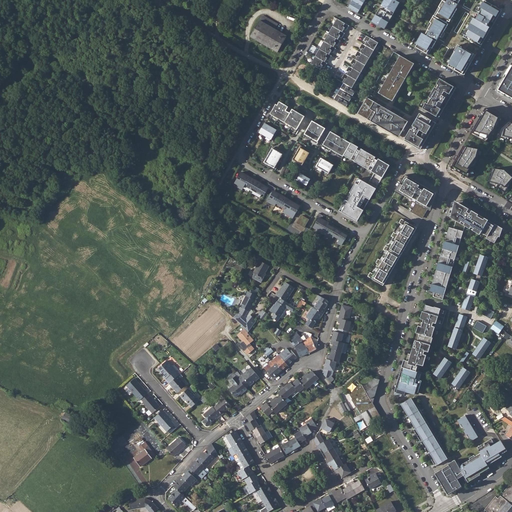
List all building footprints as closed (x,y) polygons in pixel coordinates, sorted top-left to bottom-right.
[(401,0),(384,0),(381,5),(394,13),(401,0)] [(447,0),(446,3),(445,2),(443,0),(439,7),(440,8),(428,30),(429,31),(426,36),(423,34),(419,41),(421,42),(417,48),(427,54),(430,47),(432,48),(439,36),(441,37),(457,9),(456,8),(460,0),(447,0)] [(502,10),(484,0),(463,37),(481,47),(502,10)] [(362,6),(353,1),(348,8),(358,14),(362,6)] [(440,8),(439,7),(426,29),(428,30),(440,8)] [(392,16),(379,9),(372,22),(385,29),(392,16)] [(263,15),(262,17),(270,21),(269,24),(276,28),(279,22),(263,15)] [(337,19),(333,27),(342,32),(344,29),(345,28),(347,29),(349,26),(337,19)] [(277,52),(287,36),(259,21),(250,37),(259,42),(258,43),(261,45),(262,44),(277,52)] [(333,27),(329,34),(338,40),(340,37),(340,36),(343,37),(345,34),(342,32),(333,27)] [(329,34),(324,42),(334,47),(335,45),(336,43),(338,45),(340,41),(338,40),(329,34)] [(365,45),(374,51),(379,43),(367,36),(364,40),(367,41),(366,42),(365,45)] [(324,42),(320,49),(329,55),(331,52),(332,51),(334,52),(336,49),(334,47),(324,42)] [(360,52),(370,58),(374,51),(365,45),(362,44),(360,47),(362,49),(362,50),(360,52)] [(446,53),(449,47),(442,44),(440,49),(443,51),(443,52),(446,53)] [(462,47),(458,45),(454,52),(456,53),(452,60),(448,66),(464,75),(476,55),(467,50),(466,51),(461,48),(462,47)] [(320,49),(315,57),(325,62),(326,60),(327,58),(330,60),(332,56),(329,55),(320,49)] [(356,60),(365,66),(370,58),(360,52),(358,51),(356,55),(358,56),(357,57),(356,60)] [(415,64),(400,56),(379,93),(393,101),(415,64)] [(315,57),(311,64),(320,70),(322,67),(323,66),(325,67),(327,64),(325,62),(315,57)] [(351,67),(361,73),(365,66),(356,60),(353,59),(351,62),(354,64),(353,65),(351,67)] [(511,60),(493,91),(511,103),(511,101),(511,60)] [(347,75),(357,81),(361,73),(351,67),(349,66),(347,70),(349,71),(349,72),(347,75)] [(344,83),(352,88),(357,81),(347,75),(345,74),(343,77),(345,79),(344,80),(343,83),(344,83)] [(440,79),(423,109),(438,118),(455,88),(440,79)] [(352,88),(344,83),(341,89),(350,94),(351,95),(354,97),(356,93),(354,91),(352,90),(353,89),(352,88)] [(341,89),(338,87),(335,93),(337,94),(347,100),(348,101),(351,102),(353,98),(350,97),(349,96),(350,94),(341,89)] [(347,100),(337,94),(334,100),(347,108),(350,104),(347,103),(346,102),(347,100)] [(368,99),(359,115),(400,138),(409,122),(368,99)] [(297,130),(305,116),(292,109),(290,113),(286,111),(288,107),(279,102),(277,105),(276,104),(270,114),(297,130)] [(511,123),(485,108),(470,134),(486,142),(491,135),(511,141),(511,123)] [(435,122),(420,114),(404,141),(420,150),(435,122)] [(326,128),(312,121),(304,134),(318,142),(326,128)] [(259,133),(271,140),(277,130),(265,123),(259,133)] [(351,143),(331,131),(323,145),(343,157),(344,155),(351,143)] [(389,166),(351,143),(344,155),(374,173),(368,184),(358,178),(350,193),(340,211),(357,221),(389,166)] [(480,150),(463,146),(451,168),(467,178),(476,164),(480,150)] [(310,153),(300,147),(292,160),(302,166),(310,153)] [(283,154),(272,148),(264,162),(274,168),(283,154)] [(329,174),(333,166),(320,159),(316,167),(329,174)] [(500,188),(505,192),(511,182),(511,175),(506,169),(494,168),(489,183),(500,188)] [(267,187),(241,172),(235,183),(238,185),(237,186),(243,189),(244,187),(250,190),(251,188),(256,191),(255,194),(260,197),(262,193),(265,195),(269,188),(267,187)] [(297,180),(307,186),(311,179),(301,173),(297,180)] [(405,175),(396,190),(405,196),(406,194),(418,201),(417,203),(412,211),(423,218),(428,209),(429,207),(431,209),(436,193),(405,175)] [(275,192),(272,190),(267,199),(280,207),(282,208),(285,210),(284,212),(293,218),(300,206),(275,192)] [(418,201),(406,194),(405,196),(417,203),(418,201)] [(434,293),(433,297),(443,300),(465,226),(471,229),(480,235),(481,233),(487,236),(486,238),(494,243),(501,232),(498,230),(500,227),(458,203),(452,214),(457,217),(456,221),(454,229),(434,293)] [(323,216),(319,213),(317,216),(319,217),(313,227),(319,230),(318,231),(323,234),(323,233),(328,236),(328,235),(333,237),(332,239),(342,245),(348,235),(321,219),(323,216)] [(305,219),(300,216),(297,222),(305,227),(309,219),(306,217),(305,219)] [(370,279),(383,287),(418,228),(404,220),(370,279)] [(301,230),(290,225),(286,231),(297,237),(301,230)] [(430,291),(434,293),(454,229),(449,227),(430,291)] [(493,257),(489,255),(488,257),(481,254),(477,264),(485,267),(488,258),(492,259),(493,257)] [(262,276),(263,273),(267,265),(258,260),(256,264),(255,264),(253,268),(254,268),(251,272),(253,273),(251,277),(260,282),(263,276),(262,276)] [(482,276),(485,267),(477,264),(474,273),(482,276)] [(480,282),(472,279),(468,289),(477,291),(480,282)] [(279,288),(277,291),(276,291),(274,294),(279,297),(284,300),(292,287),(284,281),(280,288),(279,288)] [(248,333),(256,321),(250,315),(247,318),(244,315),(246,312),(248,310),(249,311),(250,308),(251,306),(252,303),(253,303),(255,299),(254,299),(256,295),(255,294),(256,291),(249,288),(248,291),(247,291),(245,295),(240,307),(241,307),(239,312),(236,316),(234,318),(241,324),(245,329),(248,333)] [(474,297),(467,294),(464,301),(472,304),(474,297)] [(320,301),(315,308),(324,314),(326,312),(327,309),(326,308),(328,304),(328,302),(327,301),(319,296),(317,299),(320,301)] [(276,320),(279,316),(285,306),(294,312),(297,308),(284,300),(279,297),(276,301),(274,304),(272,307),(271,306),(268,310),(273,313),(271,317),(276,320)] [(302,300),(298,307),(300,309),(303,304),(305,305),(307,303),(302,300)] [(472,304),(464,301),(462,308),(469,311),(472,304)] [(349,321),(352,307),(342,305),(339,318),(349,321)] [(404,360),(394,391),(405,395),(406,389),(418,392),(422,381),(415,379),(417,372),(414,371),(412,370),(414,364),(416,365),(419,366),(432,326),(429,325),(430,322),(433,322),(433,321),(442,324),(446,311),(426,305),(409,361),(404,360)] [(308,317),(317,323),(320,318),(321,319),(324,314),(315,308),(314,307),(308,317)] [(485,307),(481,314),(491,319),(495,312),(485,307)] [(247,318),(250,315),(254,311),(250,308),(249,311),(248,310),(246,312),(244,315),(247,318)] [(224,310),(234,318),(236,316),(228,310),(228,311),(225,309),(224,310)] [(263,319),(268,313),(264,310),(263,311),(259,316),(263,319)] [(467,317),(460,314),(457,321),(465,324),(467,317)] [(349,331),(351,321),(349,321),(339,318),(338,321),(340,322),(339,328),(349,331)] [(465,324),(457,321),(455,328),(463,330),(465,324)] [(487,326),(477,321),(474,327),(483,333),(487,326)] [(490,329),(503,337),(504,337),(507,333),(502,329),(504,326),(496,321),(490,329)] [(345,343),(349,331),(339,328),(338,332),(334,331),(332,339),(344,343),(345,343)] [(463,330),(455,328),(452,337),(459,340),(463,330)] [(238,335),(243,341),(239,345),(244,350),(245,350),(249,354),(255,348),(250,343),(254,340),(248,333),(245,329),(238,335)] [(296,348),(299,357),(305,355),(309,352),(306,344),(306,345),(305,340),(303,340),(301,338),(301,337),(297,332),(289,339),(296,348)] [(311,337),(305,340),(306,345),(306,344),(309,352),(316,349),(311,337)] [(459,340),(452,337),(448,346),(456,349),(459,340)] [(484,338),(478,346),(485,351),(491,343),(484,338)] [(342,352),(344,343),(332,339),(331,343),(333,343),(332,350),(342,352)] [(485,351),(478,346),(473,354),(480,359),(485,351)] [(297,357),(291,349),(289,351),(287,348),(285,349),(284,348),(281,351),(282,352),(279,355),(288,365),(297,357)] [(339,362),(342,352),(332,350),(330,356),(327,355),(326,359),(336,361),(339,362)] [(269,364),(262,356),(258,360),(273,377),(288,365),(279,355),(269,364)] [(445,357),(439,365),(446,370),(452,362),(445,357)] [(333,372),(336,361),(326,359),(323,373),(331,382),(334,379),(330,375),(332,371),(333,372)] [(157,370),(164,378),(165,378),(166,379),(166,380),(169,384),(178,377),(181,374),(174,366),(172,367),(167,361),(157,370)] [(446,370),(439,365),(434,373),(441,378),(446,370)] [(457,376),(464,381),(470,372),(463,367),(457,376)] [(239,378),(246,388),(248,386),(249,386),(250,387),(260,378),(252,368),(243,376),(242,375),(239,378)] [(312,384),(319,378),(312,371),(309,374),(307,372),(305,375),(312,384)] [(246,388),(239,378),(237,376),(234,373),(229,377),(232,380),(230,381),(234,386),(229,390),(236,398),(243,392),(244,393),(248,390),(246,388)] [(306,389),(312,384),(305,375),(302,377),(303,379),(300,382),(304,387),(306,389)] [(459,388),(464,381),(457,376),(452,383),(459,388)] [(169,384),(178,394),(186,386),(178,377),(169,384)] [(381,416),(374,406),(373,403),(380,379),(375,378),(363,385),(362,384),(358,386),(350,395),(352,399),(351,399),(356,407),(357,406),(361,413),(353,418),(356,422),(363,418),(368,427),(374,423),(373,421),(381,416)] [(299,392),(304,387),(300,382),(298,379),(295,382),(293,380),(291,382),(297,389),(299,392)] [(148,394),(140,385),(139,386),(134,380),(126,386),(140,401),(141,400),(148,394)] [(290,395),(297,389),(291,382),(290,382),(287,385),(285,383),(283,386),(290,395)] [(284,400),(290,395),(283,386),(280,388),(281,390),(278,393),(280,396),(284,400)] [(199,401),(188,389),(180,396),(183,400),(184,399),(192,408),(199,401)] [(148,394),(141,400),(144,402),(143,403),(153,413),(160,407),(151,396),(150,397),(148,394)] [(281,409),(287,404),(284,400),(280,396),(277,398),(276,397),(273,399),(281,409)] [(221,415),(225,412),(224,410),(227,408),(230,405),(224,398),(214,407),(220,415),(221,414),(221,415)] [(435,466),(449,458),(413,398),(411,399),(410,398),(399,405),(435,466)] [(276,414),(281,409),(273,399),(270,401),(272,403),(269,406),(273,411),(276,414)] [(342,402),(338,404),(343,412),(347,410),(342,402)] [(268,416),(273,411),(269,406),(266,403),(263,405),(262,404),(259,406),(268,416)] [(213,407),(204,415),(207,419),(203,422),(207,426),(208,426),(212,423),(211,422),(216,417),(217,418),(221,415),(220,415),(214,407),(213,407)] [(171,419),(163,411),(155,418),(167,432),(168,431),(171,434),(177,429),(174,426),(175,425),(170,420),(171,419)] [(253,430),(259,426),(255,419),(254,420),(250,414),(247,417),(250,422),(246,424),(251,431),(253,430)] [(466,415),(457,420),(462,427),(463,427),(465,430),(464,430),(468,438),(470,437),(472,441),(478,437),(476,433),(477,433),(472,425),(472,426),(470,423),(470,422),(466,415)] [(511,426),(511,421),(505,417),(501,419),(511,426)] [(308,435),(312,432),(311,431),(317,427),(312,418),(305,422),(306,424),(299,428),(301,431),(305,439),(309,437),(308,435)] [(321,428),(330,432),(334,424),(325,419),(321,428)] [(255,438),(265,432),(261,425),(259,426),(253,430),(255,434),(253,435),(255,438)] [(511,445),(511,444),(511,426),(506,434),(502,431),(501,433),(502,433),(501,435),(503,439),(511,445)] [(242,441),(236,430),(233,432),(226,436),(227,438),(224,440),(229,449),(232,447),(242,441)] [(302,441),(306,439),(305,439),(301,431),(294,435),(295,437),(300,445),(303,443),(302,441)] [(261,444),(269,439),(265,432),(255,438),(257,441),(258,440),(261,444)] [(317,446),(324,442),(318,432),(314,440),(317,446)] [(168,449),(175,456),(187,445),(180,437),(168,449)] [(296,448),(300,446),(300,445),(295,437),(288,441),(295,452),(298,450),(296,448)] [(324,453),(333,448),(328,439),(324,442),(317,446),(319,449),(321,448),(324,453)] [(435,473),(448,494),(462,486),(458,480),(465,476),(468,482),(481,474),(480,473),(489,468),(488,465),(502,456),(501,454),(507,451),(501,440),(495,444),(491,439),(477,447),(480,453),(459,466),(455,460),(448,464),(449,465),(435,473)] [(248,452),(242,441),(232,447),(238,457),(248,452)] [(291,454),(295,452),(288,441),(281,446),(284,450),(286,454),(290,452),(291,454)] [(134,457),(140,466),(152,457),(151,456),(155,454),(146,442),(140,446),(143,451),(134,457)] [(232,447),(229,449),(235,460),(238,457),(232,447)] [(282,451),(279,447),(272,451),(278,461),(281,459),(280,457),(284,455),(282,451)] [(327,463),(338,456),(333,448),(324,453),(328,458),(325,460),(327,463)] [(216,458),(207,450),(204,453),(202,456),(200,455),(198,458),(199,459),(207,467),(216,458)] [(275,463),(278,461),(272,451),(265,455),(270,463),(274,461),(275,463)] [(255,462),(248,452),(238,457),(245,468),(248,466),(255,462)] [(335,470),(343,465),(338,456),(327,463),(329,466),(331,465),(335,470)] [(238,467),(241,471),(245,468),(238,457),(235,460),(238,467)] [(198,475),(199,476),(202,479),(207,473),(204,470),(207,467),(199,459),(195,462),(193,465),(192,464),(189,467),(198,475)] [(343,465),(335,470),(336,473),(339,472),(342,477),(351,472),(346,464),(343,465)] [(245,482),(256,476),(254,471),(252,472),(251,470),(248,466),(245,468),(241,471),(237,472),(242,480),(244,479),(245,482)] [(196,478),(198,475),(189,467),(186,471),(187,472),(186,474),(185,474),(182,477),(190,485),(192,486),(197,479),(196,478)] [(373,476),(365,480),(370,489),(381,483),(381,482),(384,480),(380,473),(376,474),(376,473),(372,475),(373,476)] [(182,494),(190,485),(182,477),(181,476),(178,479),(179,480),(176,483),(173,486),(176,489),(182,494)] [(259,480),(256,476),(245,482),(247,485),(245,486),(249,494),(256,490),(261,487),(258,484),(257,481),(259,480)] [(356,494),(365,489),(360,480),(354,483),(353,481),(350,483),(356,494)] [(347,499),(356,494),(350,483),(346,485),(348,487),(342,490),(347,499)] [(268,488),(266,484),(261,487),(256,490),(262,501),(274,494),(271,491),(270,491),(268,488)] [(511,511),(511,484),(509,485),(498,498),(495,496),(485,510),(487,511),(511,511)] [(348,501),(347,499),(342,490),(341,488),(336,491),(334,489),(331,491),(337,502),(342,500),(344,503),(348,501)] [(183,501),(186,498),(182,494),(176,489),(173,492),(173,493),(169,498),(169,499),(177,506),(183,500),(183,501)] [(327,508),(337,502),(331,491),(328,493),(329,495),(322,499),(326,507),(327,508)] [(276,498),(274,494),(262,501),(269,511),(279,506),(277,502),(275,499),(276,498)] [(148,509),(149,511),(153,511),(154,511),(158,508),(152,500),(146,497),(132,498),(128,500),(130,508),(146,506),(149,509),(148,509)] [(318,511),(326,507),(322,499),(321,498),(314,503),(313,502),(309,504),(314,511),(315,511),(317,511),(318,511)] [(391,501),(376,510),(377,511),(393,511),(396,510),(391,501)]
